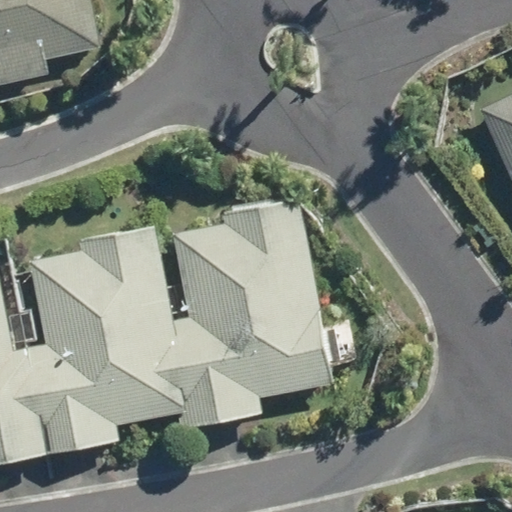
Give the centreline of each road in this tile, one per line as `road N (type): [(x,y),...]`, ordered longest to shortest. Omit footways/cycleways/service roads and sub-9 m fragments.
road 1 (residential): [(99,511),(401,451),(511,398)]
road 2 (residential): [(334,119),(511,376)]
road 3 (residential): [(0,167),(216,84)]
road 4 (residential): [(334,119),(313,129),(266,129),(228,104),(216,84)]
